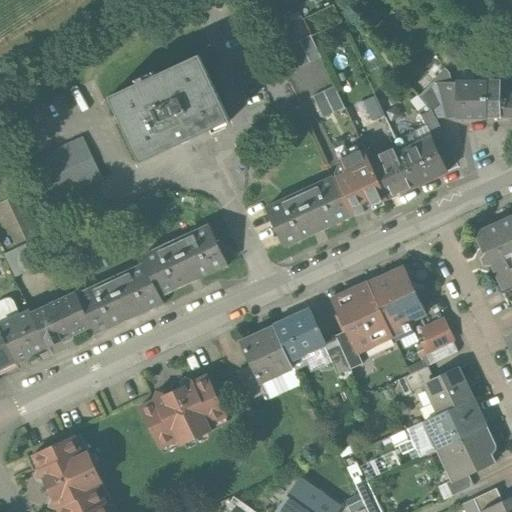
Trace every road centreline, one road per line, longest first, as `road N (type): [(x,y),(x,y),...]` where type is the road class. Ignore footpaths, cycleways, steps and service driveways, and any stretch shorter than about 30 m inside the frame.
road 1 (residential): [(0,411),(270,293)]
road 2 (residential): [(421,221),(511,413)]
road 3 (residential): [(270,293),(421,221)]
road 4 (residential): [(270,293),(207,153)]
